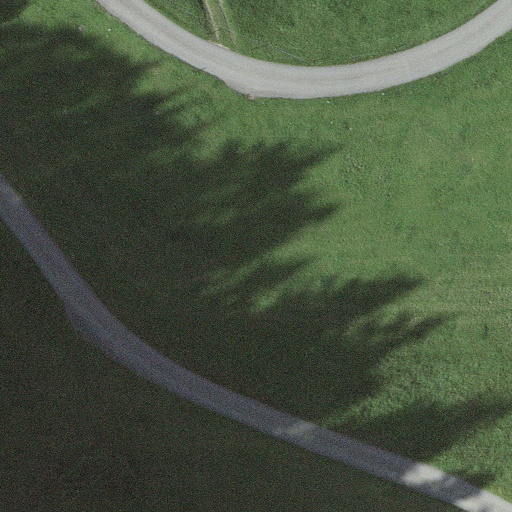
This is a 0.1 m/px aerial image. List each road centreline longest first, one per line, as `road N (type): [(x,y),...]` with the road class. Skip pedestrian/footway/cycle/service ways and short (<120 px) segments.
road 1 (residential): [(499,511),(179,385),(118,344),(0,194)]
road 2 (residential): [(119,0),(226,69),(306,83),(375,78),(437,56),(511,12)]
